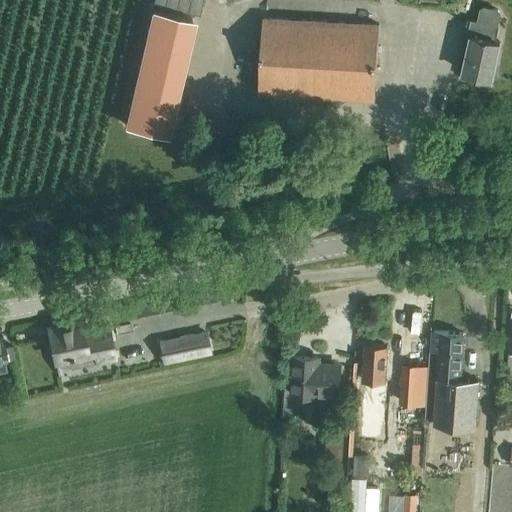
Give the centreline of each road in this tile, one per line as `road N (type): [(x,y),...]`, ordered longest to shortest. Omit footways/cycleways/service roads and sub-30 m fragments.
road 1 (unclassified): [(257,263),(511,212)]
road 2 (residential): [(244,311),(441,276)]
road 3 (residential): [(441,276),(398,269),(296,279),(257,263)]
road 4 (unclassified): [(168,280),(0,313)]
